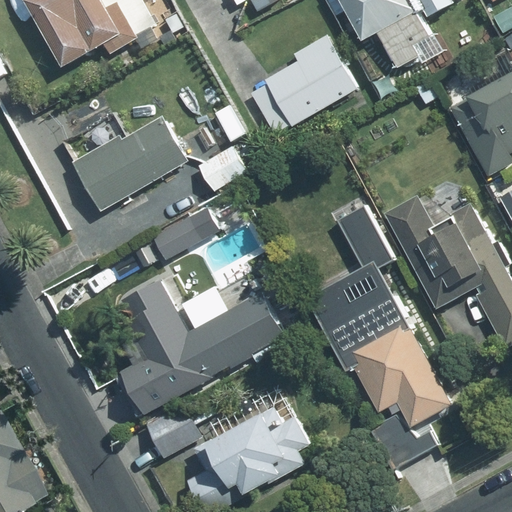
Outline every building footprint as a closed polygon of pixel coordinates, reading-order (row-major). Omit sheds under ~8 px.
[(31,0),(69,68),(110,45),(115,54),(142,39),(139,34),(156,24),(142,0),(31,0)] [(345,0),(368,41),(383,32),(402,67),(423,56),(427,63),(446,52),(437,35),(433,38),(420,14),(430,9),(435,17),(459,3),(457,0),(345,0)] [(511,10),(498,17),(505,32),(511,28),(511,10)] [(179,15),(170,21),(177,32),(186,27),(179,15)] [(360,89),(331,38),(299,56),(303,63),(271,82),(272,85),(256,94),(279,134),(295,125),(296,127),(360,89)] [(176,55),(165,61),(171,71),(182,65),(176,55)] [(511,78),(455,109),(492,176),(511,165),(511,78)] [(440,98),(431,81),(420,87),(429,103),(440,98)] [(78,164),(106,211),(190,162),(165,118),(125,142),(122,138),(78,164)] [(347,172),(326,183),(336,203),(357,192),(347,172)] [(422,198),(390,215),(441,309),(481,288),(485,295),(482,297),(509,349),(511,347),(511,273),(475,205),(437,226),(422,198)] [(101,262),(152,229),(140,211),(123,222),(117,214),(84,236),(101,262)] [(194,215),(156,236),(169,260),(207,240),(194,215)] [(162,381),(172,400),(288,336),(265,293),(191,334),(162,282),(127,302),(137,319),(130,323),(145,350),(134,355),(151,387),(162,381)] [(455,406),(408,320),(406,320),(395,302),(362,319),(358,311),(326,329),(352,376),(361,371),(384,412),(392,408),(396,417),(375,429),(397,469),(439,446),(426,422),(455,406)] [(188,405),(150,426),(169,458),(206,437),(188,405)] [(246,511),(256,507),(252,500),(251,497),(307,468),(299,453),(312,446),(298,419),(286,425),(277,410),(199,451),(211,474),(196,481),(211,511),(246,511)] [(0,511),(38,490),(0,421),(0,511)]
